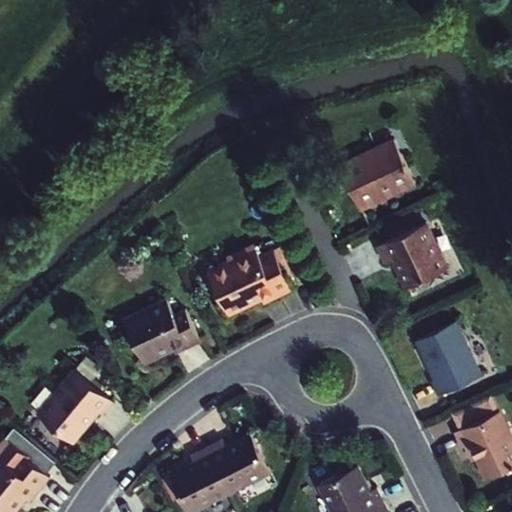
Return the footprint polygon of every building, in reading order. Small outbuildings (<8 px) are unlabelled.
[(396,136),(341,162),(359,200),(382,190),(386,196),(418,181),(396,136)] [(425,218),(378,241),(387,258),(394,255),(407,282),(447,263),(425,218)] [(292,290),(273,251),(256,260),(252,252),(214,271),(235,311),(264,297),(267,303),(292,290)] [(171,351),(200,336),(184,304),(167,313),(159,299),(122,318),(143,359),(168,346),(171,351)] [(481,370),(455,316),(415,335),(434,376),(431,377),(438,391),(481,370)] [(116,397),(77,364),(39,409),(75,439),(98,412),(102,415),(116,397)] [(451,409),(459,425),(498,407),(490,390),(451,409)] [(459,425),(456,427),(463,442),(470,439),(486,473),(511,460),(511,432),(500,406),(498,407),(459,425)] [(227,478),(266,461),(244,413),(221,423),(219,418),(203,425),(227,478)] [(188,497),(227,478),(203,425),(188,432),(191,439),(166,451),(188,497)] [(45,476),(17,453),(9,463),(0,455),(0,511),(8,511),(23,495),(27,498),(45,476)] [(372,485),(360,462),(322,480),(338,511),(345,511),(384,493),(379,482),(372,485)] [(384,493),(345,511),(387,511),(393,509),(384,493)]
